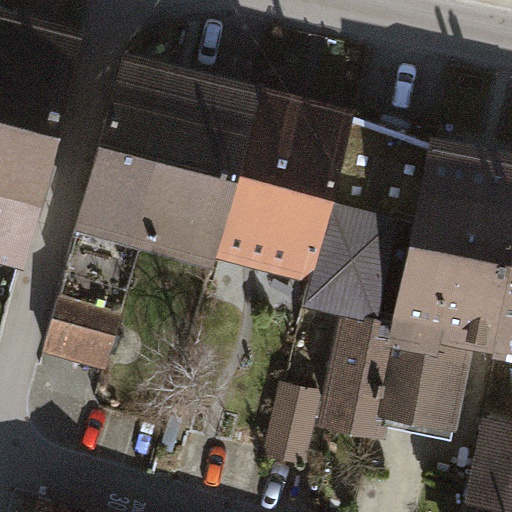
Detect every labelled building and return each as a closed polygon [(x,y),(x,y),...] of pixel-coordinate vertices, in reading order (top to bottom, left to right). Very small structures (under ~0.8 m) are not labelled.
[(92,8),(62,0),(0,0),(0,155),(48,169),(92,8)] [(220,237),(258,90),(125,56),(45,344),(106,361),(143,230),(216,249),(220,237)] [(353,114),(258,90),(220,237),(261,247),(258,260),(270,263),(276,251),(314,262),(353,114)] [(437,145),(353,114),(314,262),(306,296),(352,307),(365,310),(385,207),(421,217),(437,145)] [(511,275),(511,159),(437,145),(421,217),(401,318),(382,404),(456,419),(474,336),(499,341),(511,275)] [(0,252),(23,259),(48,169),(0,155),(0,252)] [(511,275),(499,341),(511,343),(511,275)] [(365,310),(352,307),(331,413),(377,425),(382,404),(401,318),(365,310)] [(318,393),(284,385),(270,447),(304,455),(315,410),(318,393)] [(511,511),(511,427),(484,420),(464,511),(511,511)] [(103,511),(41,490),(33,511),(103,511)]
